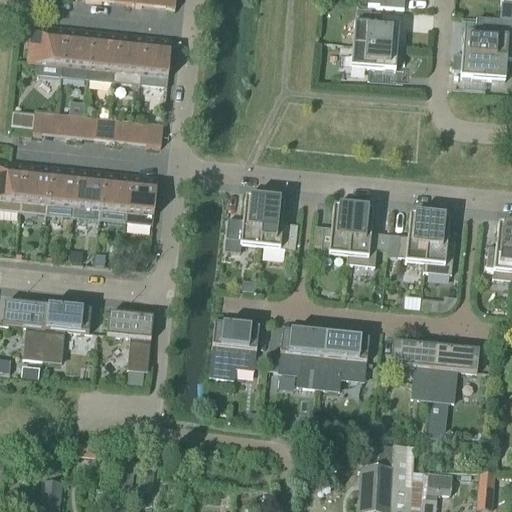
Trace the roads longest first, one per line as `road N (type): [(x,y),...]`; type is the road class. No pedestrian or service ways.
road 1 (residential): [(295,317),(458,331),(465,325),(474,200)]
road 2 (residential): [(443,0),(435,92),(441,115),(461,135),(511,137)]
road 3 (residential): [(164,297),(152,410),(78,403)]
road 4 (residential): [(474,200),(307,184)]
road 5 (residential): [(0,280),(164,297)]
road 6 (residential): [(14,155),(175,170)]
road 7 (residential): [(175,170),(189,36)]
road 8 (residential): [(307,184),(295,317)]
road 9 (residential): [(307,184),(175,170)]
road 10 (residential): [(189,36),(62,18)]
road 11 (residential): [(164,297),(175,170)]
